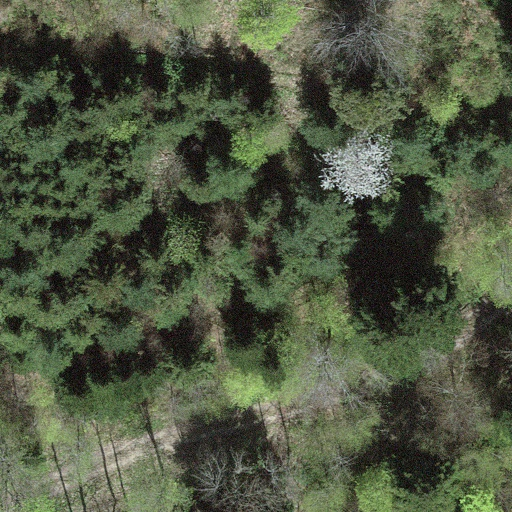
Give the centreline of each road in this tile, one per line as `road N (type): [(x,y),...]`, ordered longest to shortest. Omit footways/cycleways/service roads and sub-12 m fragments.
road 1 (track): [(511,297),(413,365),(141,445),(0,508)]
road 2 (track): [(511,104),(474,108),(0,48)]
